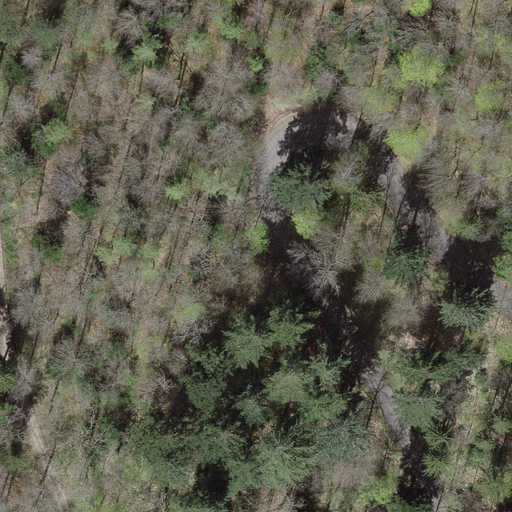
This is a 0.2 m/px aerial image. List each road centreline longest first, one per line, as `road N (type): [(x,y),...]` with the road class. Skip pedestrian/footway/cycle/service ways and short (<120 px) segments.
road 1 (unclassified): [(438,511),(372,359),(286,257),(264,203),(263,167),(278,136),(334,130),(362,141),(427,235),(511,300)]
road 2 (track): [(78,511),(42,413),(0,118)]
